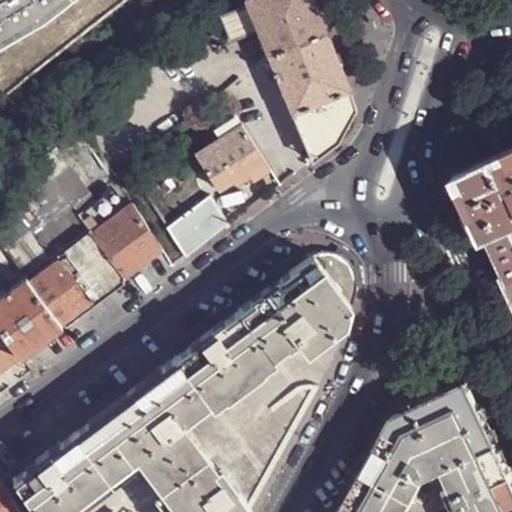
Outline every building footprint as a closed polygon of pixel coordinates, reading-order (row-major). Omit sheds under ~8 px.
[(54,15),(45,0),(0,0),(0,47),(20,35),(54,15)] [(45,0),(54,15),(72,0),(45,0)] [(313,0),(248,0),(269,54),(326,30),(313,0)] [(326,30),(269,54),(274,64),(278,75),(293,113),(350,89),(326,30)] [(272,78),(278,75),(274,64),(268,66),(272,78)] [(356,108),(350,89),(293,113),(312,157),(313,160),(339,141),(352,126),(356,108)] [(223,134),(241,122),(236,114),(214,128),(219,136),(223,134)] [(79,117),(74,120),(104,168),(110,163),(79,117)] [(241,122),(223,134),(225,138),(244,126),(241,122)] [(267,162),(244,126),(225,138),(223,134),(219,136),(196,151),(218,187),(233,178),(236,182),(249,173),(267,162)] [(33,149),(41,160),(93,231),(129,205),(114,182),(94,196),(50,137),(33,149)] [(511,147),(456,174),(486,238),(487,237),(511,290),(511,147)] [(93,231),(41,160),(0,190),(0,242),(22,271),(25,275),(28,279),(93,231)] [(270,167),(267,162),(249,173),(252,178),(270,167)] [(167,227),(185,255),(229,222),(211,194),(167,227)] [(129,205),(93,231),(124,276),(162,247),(133,201),(129,205)] [(124,276),(93,231),(28,279),(62,323),(124,276)] [(27,467),(13,477),(38,511),(245,511),(218,473),(213,477),(182,435),(208,415),(212,418),(253,388),(274,371),(271,367),(295,350),(306,364),(344,336),(357,285),(357,276),(353,265),(346,257),(335,251),(324,249),(313,251),(280,276),(279,274),(264,286),(252,295),(253,296),(239,307),(225,317),(224,316),(190,342),(191,344),(177,353),(75,431),(60,441),(59,440),(26,466),(27,467)] [(0,294),(10,286),(0,272),(0,294)] [(28,279),(25,275),(21,279),(10,286),(0,294),(0,325),(21,354),(62,323),(28,279)] [(0,369),(21,354),(0,325),(0,369)] [(404,511),(425,476),(438,470),(445,467),(466,511),(511,511),(511,471),(492,430),(469,384),(416,411),(393,421),(340,511),(404,511)] [(425,476),(404,511),(466,511),(445,467),(438,470),(425,476)] [(0,511),(21,511),(0,480),(0,511)]
